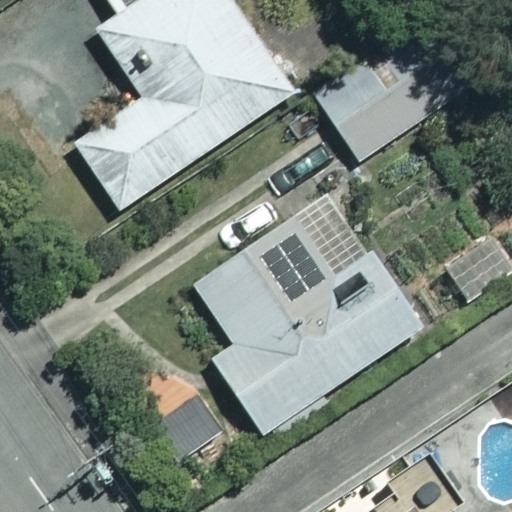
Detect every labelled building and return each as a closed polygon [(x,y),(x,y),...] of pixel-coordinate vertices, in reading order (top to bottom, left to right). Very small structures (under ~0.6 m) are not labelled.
[(108,0),(116,10),(94,25),(141,96),(74,141),(118,206),(292,89),(231,0),(108,0)] [(456,91),(412,28),(314,95),(358,158),(456,91)] [(417,326),(324,187),(188,277),(230,341),(210,355),(260,431),(417,326)] [(511,272),(511,263),(491,233),(443,265),(468,302),(511,272)] [(422,511),(416,503),(402,511),(422,511)]
